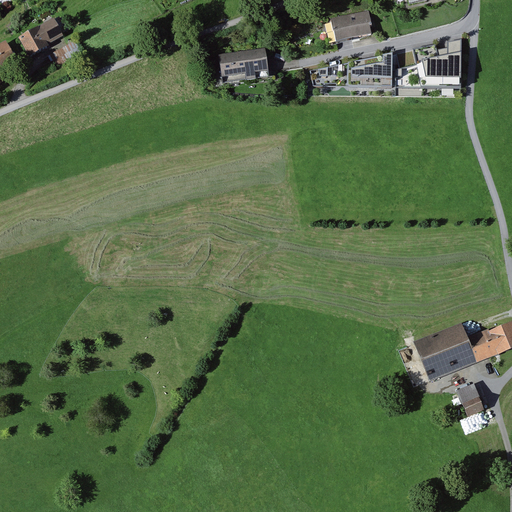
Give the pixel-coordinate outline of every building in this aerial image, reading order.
[(369,10),(331,18),(333,31),(335,30),(337,40),(371,33),(369,25),(372,24),(369,10)] [(48,44),(64,35),(54,18),(18,37),(29,57),(49,46),(48,44)] [(462,38),(447,42),(447,54),(461,51),(462,38)] [(0,75),(20,66),(7,41),(0,45),(0,75)] [(76,41),(51,56),(58,68),(83,53),(76,41)] [(417,64),(396,70),(395,88),(461,88),(461,51),(447,54),(438,55),(435,44),(413,49),(417,64)] [(264,48),(218,54),(222,83),(268,77),(264,48)] [(393,52),(349,62),(348,87),(392,88),(393,52)] [(328,67),(319,69),(320,76),(328,76),(328,67)] [(431,385),(511,352),(511,324),(469,342),(464,329),(416,349),(431,385)] [(468,421),(492,411),(482,387),(458,396),(468,421)]
